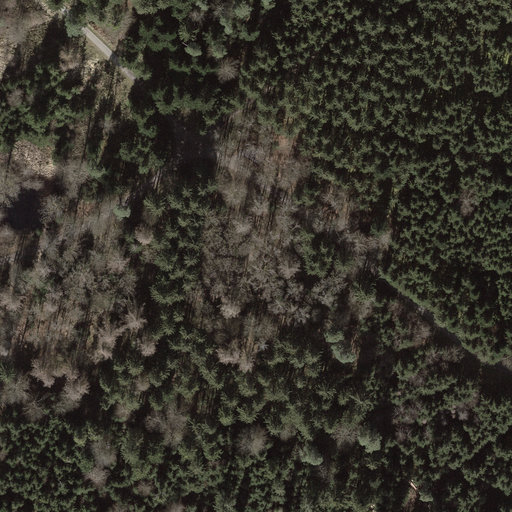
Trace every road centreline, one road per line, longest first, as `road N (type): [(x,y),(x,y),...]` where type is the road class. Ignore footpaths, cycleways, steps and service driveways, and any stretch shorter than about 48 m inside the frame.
road 1 (track): [(0,267),(102,218),(369,0)]
road 2 (track): [(511,367),(484,360),(319,225),(192,141)]
road 3 (track): [(192,141),(52,0)]
